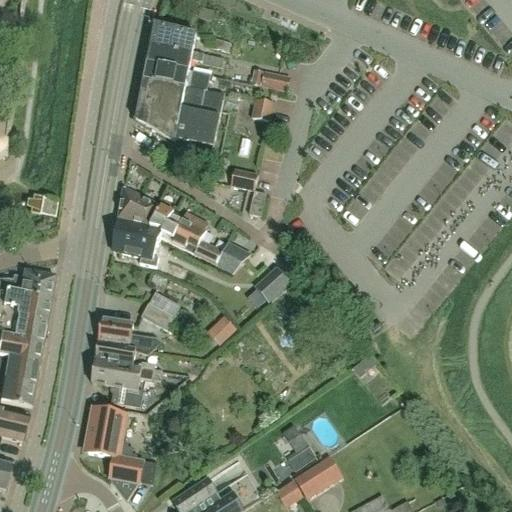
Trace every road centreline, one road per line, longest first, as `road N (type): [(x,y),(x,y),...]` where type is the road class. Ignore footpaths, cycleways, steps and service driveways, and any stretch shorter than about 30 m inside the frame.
road 1 (secondary): [(52,468),(93,248)]
road 2 (residential): [(287,254),(110,143)]
road 3 (unclassified): [(322,12),(511,94)]
road 4 (secondary): [(110,143),(139,0)]
